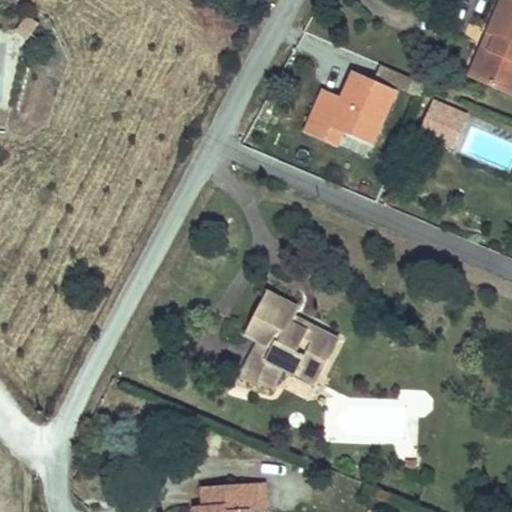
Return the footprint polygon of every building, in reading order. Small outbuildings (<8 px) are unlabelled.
[(502,2),(488,30),(497,34),(510,4),(502,2)] [(493,41),(476,80),(511,95),(511,5),(510,4),(497,34),(488,30),(481,25),(478,33),(486,37),(493,41)] [(33,26),(27,21),(16,35),(22,40),(33,26)] [(486,37),(468,77),(476,80),(493,41),(486,37)] [(342,101),(326,95),(309,138),(339,151),(345,139),(374,151),(395,95),(353,78),(342,101)] [(429,113),(422,131),(441,139),(448,121),(429,113)] [(250,357),(235,382),(259,395),(272,374),(285,380),(289,372),(312,385),(323,367),(316,363),(327,343),(303,329),(297,337),(283,330),(289,320),(293,314),(265,298),(243,336),(256,345),(268,352),(261,363),(250,357)] [(303,329),(289,320),(283,330),(297,337),(303,329)] [(327,343),(316,363),(323,367),(334,348),(327,343)] [(268,352),(256,345),(250,357),(261,363),(268,352)] [(312,385),(289,372),(285,380),(307,394),(312,385)] [(406,476),(405,468),(397,467),(397,476),(406,476)] [(278,511),(280,511),(274,481),(255,484),(260,511),(278,511)] [(260,511),(255,484),(209,490),(211,511),(260,511)]
